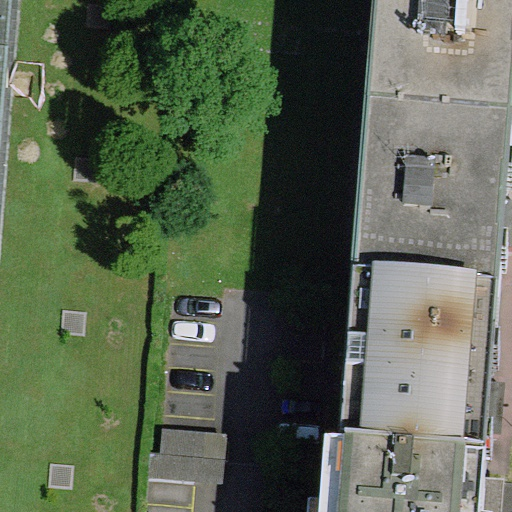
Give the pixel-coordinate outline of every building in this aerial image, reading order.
[(0,0),(0,86),(7,87),(14,0),(0,0)] [(511,0),(379,0),(369,135),(511,145),(511,0)] [(499,313),(511,153),(511,145),(369,135),(356,301),(499,313)] [(486,484),(499,313),(356,301),(341,472),(486,484)] [(483,511),(486,484),(341,472),(328,471),(324,511),(483,511)]
